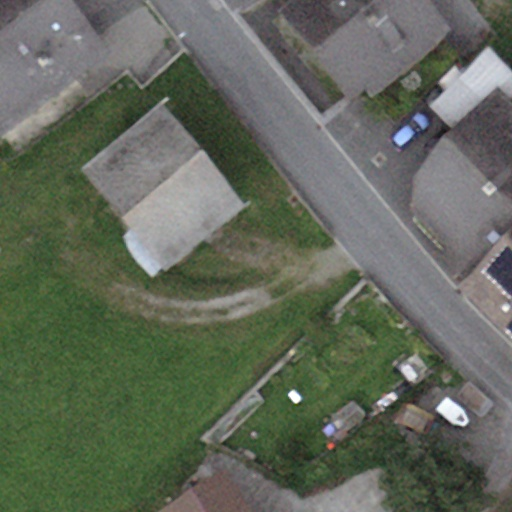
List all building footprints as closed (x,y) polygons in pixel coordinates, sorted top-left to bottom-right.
[(96,58),(50,0),(0,0),(0,130),(1,132),(96,58)] [(431,27),(409,0),(319,0),(297,18),(353,89),(431,27)] [(511,89),(511,85),(488,61),(445,106),(473,137),(475,127),(499,102),(511,89)] [(511,114),(499,102),(475,127),(473,137),(419,191),(457,231),(450,260),(478,288),(511,257),(511,114)] [(229,212),(160,126),(96,177),(165,263),(229,212)] [(511,257),(478,288),(471,294),(511,336),(511,257)]
